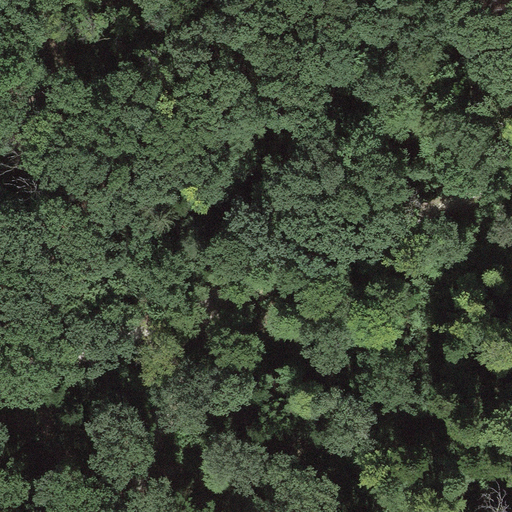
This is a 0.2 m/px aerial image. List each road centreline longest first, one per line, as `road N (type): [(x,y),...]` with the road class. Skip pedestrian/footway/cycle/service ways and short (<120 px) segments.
road 1 (track): [(511,147),(458,183),(218,295)]
road 2 (track): [(218,295),(0,389)]
road 3 (track): [(218,295),(130,511)]
